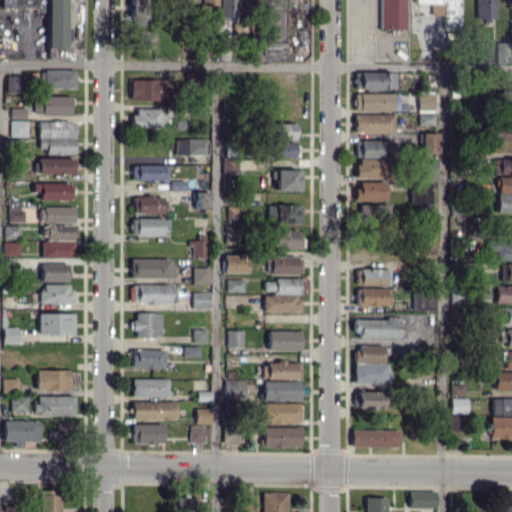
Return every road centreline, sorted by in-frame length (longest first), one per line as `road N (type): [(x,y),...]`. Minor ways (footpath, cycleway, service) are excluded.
road 1 (residential): [(0,468),(511,471)]
road 2 (residential): [(104,0),(102,511)]
road 3 (residential): [(329,0),(327,511)]
